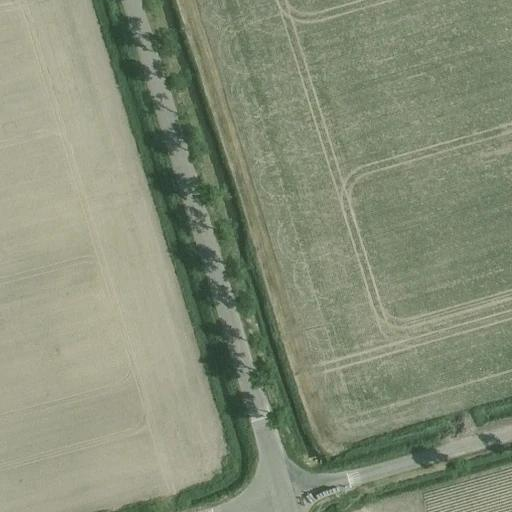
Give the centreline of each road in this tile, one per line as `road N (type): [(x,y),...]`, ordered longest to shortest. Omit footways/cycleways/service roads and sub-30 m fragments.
road 1 (unclassified): [(283,498),(131,0)]
road 2 (unclassified): [(283,498),(511,431)]
